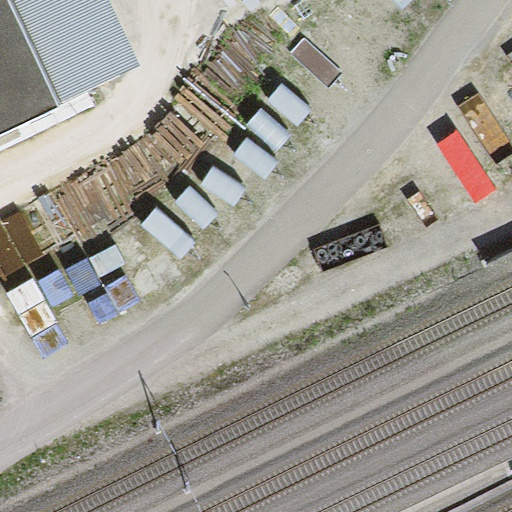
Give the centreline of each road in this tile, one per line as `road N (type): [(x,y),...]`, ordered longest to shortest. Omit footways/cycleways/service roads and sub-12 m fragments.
road 1 (unclassified): [(469,0),(308,207),(147,348),(0,438)]
road 2 (unknown): [(0,159),(63,125),(142,61),(157,39),(153,0)]
